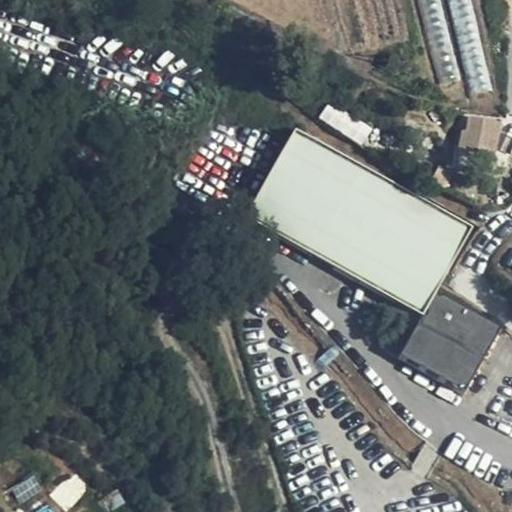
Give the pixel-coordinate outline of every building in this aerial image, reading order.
[(366,43),(361,0),(343,0),(348,45),(366,43)] [(421,0),(440,84),(466,79),(470,95),(492,90),(472,0),(421,0)] [(350,139),(362,128),(336,102),(324,113),(350,139)] [(501,125),(481,120),(474,153),(494,157),(501,125)] [(308,122),(254,213),(386,292),(405,304),(429,319),(421,333),(405,359),(471,399),(510,333),(445,293),(483,228),(308,122)] [(429,319),(405,304),(396,318),(421,333),(429,319)]
